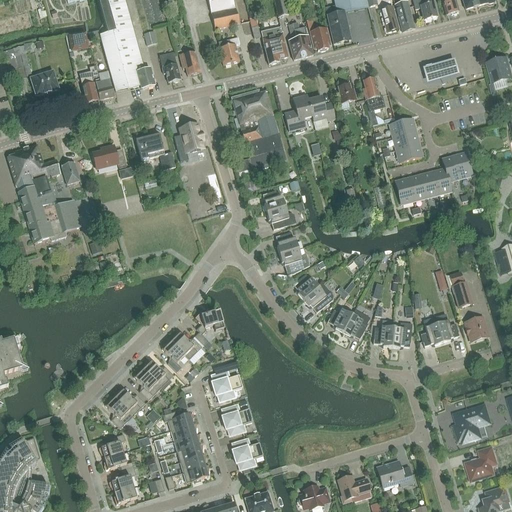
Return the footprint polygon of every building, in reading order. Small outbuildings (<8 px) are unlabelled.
[(107,1),(99,3),(107,34),(100,36),(115,93),(140,87),(141,91),(154,88),(150,70),(143,72),(142,66),(124,0),(112,0),(107,2),(107,1)] [(207,0),(214,31),(239,25),(235,9),(234,9),(231,0),(207,0)] [(273,0),(278,19),(288,17),(283,0),(273,0)] [(334,0),(337,15),(326,18),(333,47),(350,43),(346,24),(344,14),(368,9),(365,0),(334,0)] [(366,0),(368,8),(377,6),(375,0),(366,0)] [(412,0),(415,11),(420,10),(423,22),(437,19),(432,0),(412,0)] [(441,0),(446,17),(451,16),(452,15),(453,16),(456,15),(457,14),(458,13),(456,6),(454,0),(441,0)] [(461,0),(465,11),(495,2),(494,0),(461,0)] [(402,34),(415,30),(407,3),(394,6),(402,34)] [(380,11),(386,34),(399,30),(392,8),(380,11)] [(328,50),(327,48),(331,48),(326,30),(315,33),(312,22),(306,23),(309,35),(314,52),(317,51),(317,53),(328,50)] [(293,62),(313,57),(308,37),(306,29),(299,31),(297,24),(288,27),(291,37),(295,36),(296,40),(288,42),(293,62)] [(258,28),(257,28),(251,29),(254,40),(260,38),(258,28)] [(262,41),(268,66),(278,64),(278,62),(288,59),(280,29),(261,33),(263,41),(262,41)] [(88,34),(90,42),(100,39),(98,32),(88,34)] [(145,41),(147,47),(157,45),(154,33),(144,36),(145,41)] [(85,34),(69,37),(71,52),(87,49),(85,34)] [(64,39),(45,43),(47,52),(66,47),(64,39)] [(219,50),(223,67),(239,63),(235,46),(238,45),(237,39),(218,44),(220,50),(219,50)] [(32,45),(27,46),(23,47),(23,48),(25,53),(34,51),(32,45)] [(28,67),(25,53),(23,48),(13,50),(18,70),(28,67)] [(195,53),(179,56),(182,70),(185,69),(187,77),(200,74),(195,53)] [(173,55),(159,58),(162,70),(163,76),(166,75),(168,84),(173,83),(174,85),(178,84),(178,82),(180,81),(176,66),(173,55)] [(507,61),(487,66),(492,86),(511,81),(507,61)] [(424,84),(425,88),(459,78),(458,75),(455,66),(455,63),(421,72),(422,75),(424,84)] [(18,70),(12,71),(14,81),(32,77),(29,67),(28,67),(18,70)] [(90,73),(79,76),(86,105),(98,102),(92,79),(98,78),(96,67),(89,69),(90,73)] [(50,93),(59,91),(53,72),(50,73),(30,80),(35,98),(44,95),(44,96),(50,94),(50,93)] [(95,84),(100,101),(114,98),(109,80),(111,80),(109,74),(99,76),(101,82),(95,84)] [(363,91),(369,113),(385,109),(381,97),(378,97),(374,80),(363,83),(365,91),(363,91)] [(347,87),(338,89),(340,97),(338,97),(341,105),(339,106),(340,112),(349,109),(348,103),(356,101),(354,91),(349,92),(347,87)] [(258,92),(231,100),(240,130),(258,125),(262,139),(278,135),(266,94),(259,96),(258,92)] [(308,102),(307,97),(293,101),(296,112),(284,116),(289,133),(306,128),(304,121),(312,119),(308,102)] [(312,119),(313,124),(326,120),(327,123),(335,121),(331,107),(324,109),(321,99),(308,102),(312,119)] [(415,133),(412,121),(389,127),(392,139),(415,133)] [(258,125),(240,130),(251,170),(286,161),(278,135),(262,139),(258,125)] [(181,137),(173,139),(176,149),(180,164),(188,161),(186,155),(203,151),(201,142),(202,142),(200,135),(199,135),(197,126),(194,127),(181,131),(180,131),(181,137)] [(415,133),(392,139),(395,152),(419,146),(415,133)] [(159,136),(136,142),(141,162),(159,157),(164,156),(159,136)] [(292,153),(298,151),(294,138),(288,140),(292,153)] [(419,146),(395,152),(399,165),(422,159),(419,146)] [(14,157),(6,159),(16,189),(19,188),(20,192),(18,193),(35,246),(42,244),(42,245),(66,237),(65,233),(81,228),(73,202),(57,207),(49,184),(47,185),(45,180),(46,179),(60,175),(56,162),(43,165),(37,147),(13,154),(14,157)] [(106,152),(92,155),(96,171),(117,166),(118,170),(126,168),(122,151),(115,153),(113,147),(105,149),(106,152)] [(164,156),(159,157),(159,159),(163,172),(175,169),(171,154),(164,156)] [(460,181),(473,178),(467,154),(454,158),(460,181)] [(454,158),(442,161),(444,171),(448,184),(460,181),(454,158)] [(67,186),(79,183),(80,183),(74,164),(61,167),(67,186)] [(220,188),(214,169),(207,171),(209,177),(207,178),(211,190),(220,188)] [(130,170),(119,173),(121,180),(132,177),(130,170)] [(444,171),(432,174),(438,197),(450,194),(448,184),(444,171)] [(426,200),(438,197),(432,174),(420,177),(426,200)] [(407,180),(413,203),(426,200),(420,177),(407,180)] [(400,207),(413,203),(407,180),(395,183),(400,207)] [(346,191),(348,204),(357,202),(354,189),(346,191)] [(263,207),(266,215),(285,209),(282,198),(277,199),(275,193),(262,197),(265,207),(263,207)] [(273,213),(266,215),(268,223),(270,222),(273,232),(291,227),(296,225),(293,216),(291,215),(287,216),(285,209),(273,213)] [(279,257),(298,251),(295,240),(293,240),(291,234),(275,239),(278,248),(276,249),(279,257)] [(502,252),(494,255),(500,277),(508,274),(509,275),(511,274),(511,248),(502,251),(502,252)] [(298,251),(279,257),(281,265),(283,264),(286,274),(287,278),(292,276),(309,267),(306,256),(300,257),(298,251)] [(25,259),(27,265),(41,260),(39,254),(25,259)] [(358,258),(353,263),(359,269),(364,265),(358,258)] [(448,292),(437,267),(429,270),(440,295),(448,292)] [(463,285),(460,275),(449,278),(452,288),(463,285)] [(303,302),(318,289),(311,280),(309,282),(305,276),(293,287),(299,295),(298,296),(303,302)] [(452,288),(458,310),(472,306),(465,284),(463,285),(452,288)] [(333,297),(323,285),(318,289),(303,302),(308,309),(310,307),(316,315),(332,302),(333,297)] [(340,297),(345,292),(340,288),(336,293),(340,297)] [(349,295),(345,292),(340,297),(345,300),(349,295)] [(413,309),(405,309),(406,320),(413,319),(413,309)] [(342,335),(352,317),(341,311),(339,316),(333,312),(327,324),(336,329),(335,331),(342,335)] [(223,324),(219,312),(204,317),(201,314),(194,320),(201,326),(196,331),(199,334),(194,339),(203,348),(207,343),(208,343),(202,337),(205,332),(204,330),(213,327),(215,333),(223,330),(222,325),(223,324)] [(355,312),(352,317),(342,335),(350,338),(350,337),(359,342),(368,326),(367,326),(370,320),(355,312)] [(445,316),(434,319),(436,326),(442,345),(450,343),(449,341),(459,338),(455,325),(449,327),(447,322),(445,316)] [(426,334),(420,336),(424,349),(433,346),(434,347),(442,345),(436,326),(434,319),(423,323),(425,329),(426,334)] [(465,324),(471,343),(488,338),(482,319),(465,324)] [(375,330),(373,346),(383,347),(383,349),(391,349),(393,329),(394,324),(382,323),(381,329),(381,330),(375,330)] [(400,330),(393,329),(392,337),(391,349),(399,350),(399,349),(409,350),(412,326),(401,324),(400,330)] [(184,358),(189,362),(202,349),(193,340),(188,344),(178,334),(172,340),(173,341),(171,344),(185,357),(184,358)] [(16,349),(19,348),(17,339),(2,344),(1,340),(0,340),(0,389),(8,388),(6,381),(4,381),(3,376),(22,370),(16,349)] [(207,343),(203,348),(207,352),(212,347),(207,343)] [(177,365),(184,358),(185,357),(171,344),(168,346),(167,345),(161,351),(172,361),(167,365),(176,374),(181,369),(177,365)] [(143,372),(161,390),(173,377),(164,368),(160,373),(150,362),(144,368),(145,369),(143,372)] [(194,370),(190,375),(195,379),(199,374),(194,370)] [(148,403),(161,390),(143,372),(140,374),(139,373),(133,379),(143,389),(139,394),(148,403)] [(227,373),(211,377),(213,384),(211,385),(215,398),(217,397),(219,404),(235,399),(233,392),(242,389),(238,377),(229,379),(227,373)] [(117,397),(114,400),(132,418),(145,405),(136,397),(132,401),(121,390),(116,396),(117,397)] [(132,418),(114,400),(112,403),(110,401),(105,407),(115,418),(111,422),(120,431),(132,418)] [(186,410),(183,400),(176,407),(181,412),(186,410)] [(237,407),(222,411),(224,418),(222,419),(226,432),(228,431),(230,438),(245,433),(243,427),(253,424),(249,411),(239,414),(237,407)] [(454,428),(458,440),(458,441),(459,442),(460,442),(461,442),(468,440),(469,441),(469,442),(470,442),(471,442),(472,442),(480,440),(477,429),(490,425),(484,407),(455,416),(458,427),(454,428)] [(152,412),(146,418),(153,425),(159,419),(152,412)] [(174,414),(162,417),(164,424),(167,423),(170,433),(192,426),(192,427),(193,427),(193,426),(193,419),(190,419),(189,416),(176,420),(174,414)] [(192,426),(170,433),(173,444),(177,443),(177,442),(195,437),(196,437),(196,436),(196,430),(193,430),(192,427),(192,426)] [(103,457),(104,461),(123,455),(119,445),(125,443),(123,436),(111,440),(113,446),(99,450),(101,458),(103,457)] [(177,443),(173,444),(176,453),(180,452),(180,453),(199,447),(199,440),(196,440),(195,437),(177,442),(177,443)] [(40,511),(42,510),(39,508),(41,504),(43,505),(45,501),(43,500),(44,496),(47,497),(48,487),(31,484),(31,473),(30,470),(34,467),(36,466),(35,463),(39,460),(33,440),(24,443),(14,449),(16,452),(13,455),(11,453),(8,456),(10,458),(7,462),(3,459),(0,464),(0,511),(40,511)] [(247,441),(232,445),(234,452),(232,453),(236,466),(238,465),(240,472),(243,471),(244,475),(253,472),(252,468),(255,467),(253,461),(263,458),(259,445),(249,448),(247,441)] [(180,452),(176,453),(180,464),(202,457),(202,450),(199,450),(198,448),(199,447),(180,453),(180,452)] [(480,461),(465,465),(471,484),(494,477),(491,468),(497,466),(492,449),(478,453),(480,461)] [(123,455),(104,461),(105,464),(103,465),(105,473),(120,468),(121,474),(133,471),(131,464),(126,466),(123,455)] [(202,457),(180,464),(183,474),(205,468),(205,461),(202,461),(202,458),(202,457)] [(377,470),(383,492),(393,489),(392,485),(399,483),(401,488),(413,484),(408,468),(407,468),(408,469),(400,472),(398,464),(377,470)] [(205,468),(183,474),(186,485),(194,483),(195,485),(200,483),(200,481),(208,479),(208,478),(208,471),(205,471),(205,468)] [(133,471),(121,474),(123,480),(109,484),(111,492),(113,491),(114,495),(133,489),(130,479),(135,477),(133,471)] [(171,478),(165,480),(168,492),(175,490),(171,478)] [(337,482),(342,498),(340,498),(342,506),(351,503),(350,500),(358,498),(357,496),(370,492),(366,481),(354,485),(352,478),(337,482)] [(158,495),(164,493),(161,481),(154,483),(158,495)] [(113,499),(116,507),(136,501),(133,489),(114,495),(115,499),(113,499)] [(303,492),(305,498),(300,499),(298,503),(299,507),(303,509),(308,508),(309,511),(323,508),(322,506),(329,504),(325,490),(314,493),(313,489),(303,492)] [(479,511),(505,511),(511,510),(505,489),(485,495),(486,495),(487,501),(486,502),(487,506),(484,507),(485,510),(479,511)] [(253,497),(254,498),(245,500),(244,500),(245,501),(247,511),(273,511),(268,495),(268,494),(268,493),(267,494),(258,496),(253,497)]
